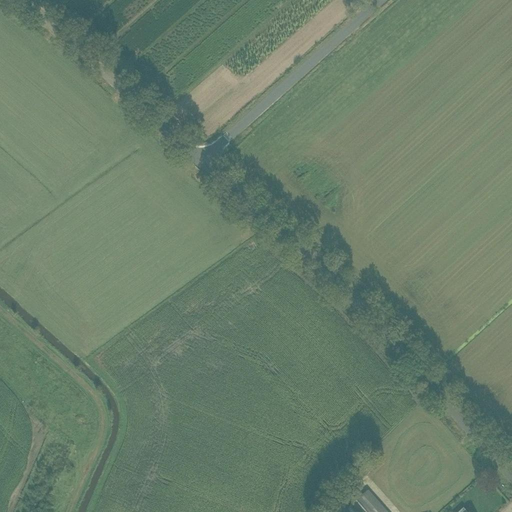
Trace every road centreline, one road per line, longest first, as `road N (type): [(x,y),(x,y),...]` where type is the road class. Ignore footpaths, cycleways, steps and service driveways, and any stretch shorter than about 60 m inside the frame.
road 1 (unclassified): [(511,474),(354,293),(203,162)]
road 2 (unclassified): [(203,162),(14,0)]
road 3 (unclassified): [(203,162),(382,0)]
